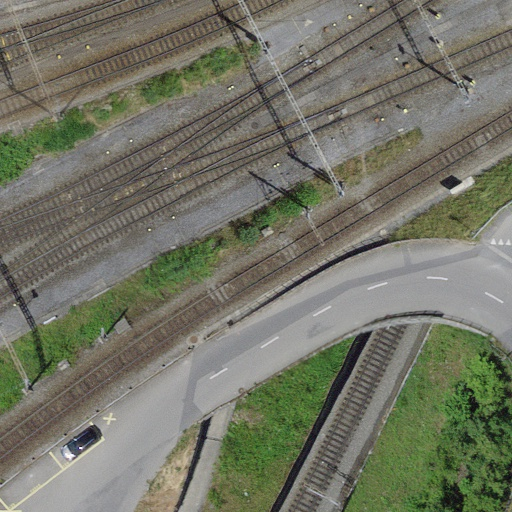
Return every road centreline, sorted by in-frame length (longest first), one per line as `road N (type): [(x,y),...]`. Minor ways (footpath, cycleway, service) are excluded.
road 1 (unclassified): [(348,0),(222,427),(184,511)]
road 2 (residential): [(511,309),(482,285),(434,275),(387,281),(329,305),(167,405),(106,511)]
